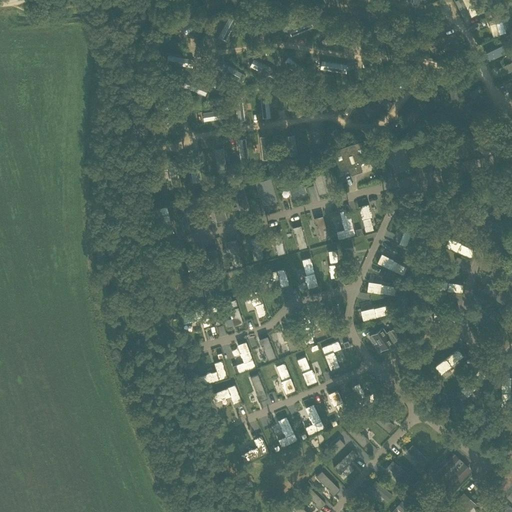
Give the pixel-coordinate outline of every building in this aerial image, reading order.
[(454,0),(464,19),(476,13),(469,0),(454,0)] [(349,16),(349,10),(327,8),(326,14),(349,16)] [(365,17),(382,21),(384,13),(367,10),(365,17)] [(202,13),(181,27),(186,33),(206,19),(202,13)] [(230,14),(218,37),(225,40),(237,18),(230,14)] [(265,15),(246,29),(251,35),(270,21),(265,15)] [(505,33),(500,17),(488,21),(493,37),(505,33)] [(310,20),(288,28),(291,36),(313,27),(310,20)] [(394,24),(392,30),(411,35),(413,29),(394,24)] [(350,31),(326,36),(328,44),(351,39),(350,31)] [(453,51),(451,43),(431,48),(433,56),(453,51)] [(504,44),(487,52),(490,59),(507,51),(504,44)] [(168,54),(166,62),(192,67),(193,59),(168,54)] [(288,56),(283,62),(302,79),(308,73),(288,56)] [(253,59),(250,66),(273,77),(277,70),(253,59)] [(321,61),(320,69),(346,72),(347,64),(321,61)] [(511,61),(497,68),(500,75),(511,70),(511,61)] [(223,62),(219,69),(242,82),(246,75),(223,62)] [(186,78),(182,86),(205,95),(208,87),(186,78)] [(390,85),(392,91),(404,88),(402,82),(390,85)] [(451,99),(458,97),(455,85),(448,86),(451,99)] [(473,98),(483,90),(478,85),(468,92),(473,98)] [(432,89),(427,92),(435,102),(440,98),(432,89)] [(338,91),(328,98),(332,103),(342,97),(338,91)] [(268,93),(260,94),(262,118),(270,117),(268,93)] [(242,96),(234,97),(237,121),(245,120),(242,96)] [(388,107),(391,101),(380,96),(377,101),(388,107)] [(303,106),(302,101),(298,102),(298,100),(287,101),(288,109),(301,108),(301,106),(303,106)] [(349,102),(342,113),(347,116),(354,105),(349,102)] [(180,103),(162,122),(168,127),(185,108),(180,103)] [(363,105),(366,117),(372,115),(368,103),(363,105)] [(224,109),(202,112),(204,121),(226,117),(224,109)] [(312,130),(314,143),(323,142),(322,135),(324,135),(324,129),(312,130)] [(454,136),(459,158),(468,156),(464,134),(454,136)] [(268,135),(259,136),(262,160),(271,159),(268,135)] [(285,136),(289,157),(297,155),(294,135),(285,136)] [(427,148),(431,164),(441,161),(435,136),(424,139),(426,148),(427,148)] [(246,138),(237,139),(240,163),(249,162),(246,138)] [(362,140),(331,150),(338,171),(348,168),(351,175),(362,171),(360,163),(369,160),(362,140)] [(404,145),(389,149),(395,172),(411,168),(404,145)] [(223,148),(214,149),(218,170),(226,169),(223,148)] [(196,156),(188,157),(192,182),(200,181),(196,156)] [(151,160),(151,171),(169,171),(169,177),(177,177),(177,160),(151,160)] [(311,169),(317,191),(333,187),(327,164),(311,169)] [(285,174),(291,196),(306,192),(300,170),(285,174)] [(261,203),(277,198),(271,178),(255,182),(261,203)] [(243,185),(233,188),(240,210),(249,207),(243,185)] [(212,206),(216,221),(226,219),(219,193),(209,196),(211,206),(212,206)] [(511,206),(506,194),(498,197),(509,219),(511,217),(511,206)] [(185,212),(189,228),(199,225),(192,200),(181,203),(184,212),(185,212)] [(358,206),(365,232),(373,230),(370,217),(372,216),(368,203),(358,206)] [(150,211),(152,218),(160,216),(165,234),(174,232),(169,214),(167,206),(150,211)] [(336,231),(338,239),(355,235),(348,208),(339,211),(344,229),(336,231)] [(475,214),(468,221),(485,238),(497,226),(490,219),(485,224),(475,214)] [(315,217),(320,239),(328,237),(323,215),(315,217)] [(408,219),(398,243),(406,246),(415,222),(408,219)] [(293,227),(299,249),(306,247),(301,225),(293,227)] [(272,232),(278,254),(285,252),(279,231),(272,232)] [(253,244),(257,260),(264,258),(259,236),(251,237),(249,238),(251,244),(253,244)] [(449,237),(444,246),(471,258),(475,249),(461,243),(461,242),(449,237)] [(243,264),(240,251),(236,239),(227,241),(230,254),(231,253),(235,266),(243,264)] [(356,262),(353,247),(345,248),(348,271),(357,269),(356,262)] [(214,273),(222,271),(216,249),(209,251),(207,251),(209,257),(210,257),(214,273)] [(341,276),(337,249),(328,251),(330,264),(329,264),(331,277),(341,276)] [(184,252),(188,270),(181,272),(182,277),(185,280),(199,276),(197,268),(193,250),(184,252)] [(381,253),(376,261),(402,275),(407,267),(381,253)] [(308,287),(309,287),(317,285),(310,257),(302,260),(306,275),(304,275),(308,287)] [(511,271),(505,265),(500,271),(511,282),(511,271)] [(258,275),(261,283),(279,279),(281,287),(289,285),(284,268),(258,275)] [(435,278),(433,289),(462,293),(464,284),(448,281),(448,280),(435,278)] [(368,281),(367,291),(395,295),(397,286),(368,281)] [(486,283),(481,290),(504,304),(508,298),(486,283)] [(254,305),(258,317),(267,314),(259,289),(249,292),(253,305),(254,305)] [(243,323),(236,299),(219,304),(221,312),(229,310),(234,325),(243,323)] [(389,304),(361,311),(363,320),(391,313),(389,304)] [(433,311),(433,321),(458,321),(458,305),(449,305),(449,311),(433,311)] [(181,314),(183,319),(184,324),(184,323),(202,319),(203,327),(212,325),(208,307),(199,309),(181,314)] [(323,312),(329,334),(337,332),(332,310),(323,312)] [(493,310),(478,332),(486,337),(501,316),(493,310)] [(298,318),(305,344),(314,342),(310,328),(312,328),(311,326),(312,325),(310,322),(308,315),(298,318)] [(291,326),(283,328),(284,335),(285,335),(286,339),(290,350),(297,348),(291,326)] [(382,327),(369,336),(374,343),(376,342),(382,349),(396,339),(390,330),(386,333),(382,327)] [(275,357),(267,336),(258,339),(261,345),(262,345),(263,348),(268,360),(275,357)] [(341,348),(338,340),(321,347),(324,355),(330,369),(339,366),(333,351),(341,348)] [(246,341),(237,344),(243,362),(236,365),(238,372),(255,366),(246,341)] [(458,348),(435,365),(441,373),(464,355),(458,348)] [(297,359),(302,372),(307,384),(317,380),(312,368),(310,368),(305,356),(297,359)] [(216,370),(200,375),(198,376),(201,384),(203,384),(227,377),(222,360),(214,363),(216,370)] [(295,389),(290,377),(284,362),(276,366),(282,380),(280,381),(286,393),(295,389)] [(480,368),(459,390),(466,396),(486,375),(480,368)] [(267,397),(258,374),(250,377),(260,400),(267,397)] [(503,377),(502,405),(511,405),(511,377),(503,377)] [(360,383),(352,385),(354,393),(362,391),(360,383)] [(239,401),(241,400),(235,384),(210,393),(213,402),(231,396),(233,403),(239,401)] [(333,405),(335,405),(341,419),(350,415),(343,401),(337,389),(328,393),(333,405)] [(324,427),(321,419),(313,403),(304,407),(312,423),(305,427),(308,435),(324,427)] [(371,417),(389,432),(395,425),(390,421),(389,422),(386,420),(386,418),(377,410),(371,417)] [(297,439),(294,432),(286,415),(277,420),(285,436),(278,439),(281,447),(297,439)] [(353,424),(347,430),(363,447),(370,440),(365,435),(363,437),(361,434),(362,433),(353,424)] [(437,450),(443,444),(426,429),(420,435),(437,450)] [(268,451),(261,435),(254,439),(257,446),(241,454),(245,462),(268,451)] [(345,455),(356,442),(351,437),(340,449),(345,455)] [(345,444),(339,438),(321,455),(326,461),(345,444)] [(357,453),(362,448),(356,444),(352,449),(357,453)] [(428,459),(412,444),(406,450),(422,465),(428,459)] [(357,455),(352,449),(333,467),(338,472),(357,455)] [(432,476),(450,493),(471,471),(453,454),(432,476)] [(404,481),(409,474),(392,460),(387,467),(404,481)] [(322,471),(316,476),(334,494),(339,488),(322,471)] [(400,487),(404,483),(399,479),(395,484),(400,487)] [(393,494),(376,480),(370,487),(387,501),(393,494)] [(413,486),(429,501),(435,495),(419,480),(413,486)] [(308,485),(302,490),(320,508),(325,502),(308,485)] [(464,492),(449,508),(453,511),(467,511),(476,504),(464,492)] [(410,497),(405,493),(400,497),(405,502),(410,497)] [(307,511),(295,500),(289,505),(296,511),(307,511)] [(401,511),(414,511),(402,500),(396,507),(401,511)] [(368,511),(357,502),(351,509),(355,511),(368,511)] [(504,511),(511,511),(511,507),(506,502),(500,508),(504,511)]
